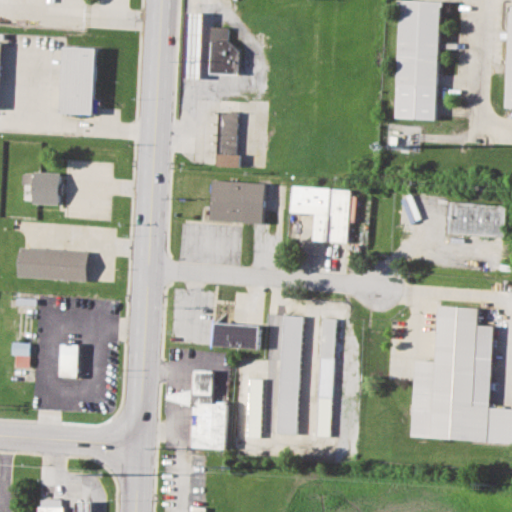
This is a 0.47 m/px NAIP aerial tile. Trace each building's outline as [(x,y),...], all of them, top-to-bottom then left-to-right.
[(441,1),(421,0),(400,0),(396,117),(436,119),(441,1)] [(511,6),(508,6),(503,107),(511,107),(511,6)] [(211,26),(209,72),(237,74),(239,51),(227,40),(227,26),(211,26)] [(95,114),(97,47),(63,46),(61,113),(95,114)] [(218,111),(216,165),(239,166),(240,153),(236,153),(238,112),(218,111)] [(34,185),(34,203),(60,204),(61,173),(23,172),(23,185),(34,185)] [(213,179),(210,219),(262,223),(265,183),(213,179)] [(292,185),(289,211),(315,213),(313,239),(346,242),(350,190),(292,185)] [(448,202),(446,232),(503,236),(505,206),(448,202)] [(87,280),(89,250),(20,247),(19,277),(87,280)] [(438,305),(434,360),(414,359),(409,434),(511,440),(511,407),(488,406),(493,325),(477,324),(478,307),(438,305)] [(284,315),(276,431),(295,433),(304,317),(284,315)] [(323,316),(315,435),(328,436),(337,317),(323,316)] [(215,322),(213,344),(258,348),(260,326),(215,322)] [(16,366),(29,366),(30,342),(13,341),(13,354),(17,354),(16,366)] [(60,377),(79,377),(79,343),(61,343),(60,377)] [(194,370),(193,388),(192,389),(191,406),(194,407),(192,447),(225,448),(227,404),(212,403),(213,370),(194,370)] [(249,377),(247,436),(259,437),(262,378),(249,377)] [(192,389),(167,394),(167,398),(191,406),(192,389)] [(63,511),(63,498),(39,499),(39,511),(63,511)] [(77,500),(77,511),(93,511),(94,501),(77,500)]
